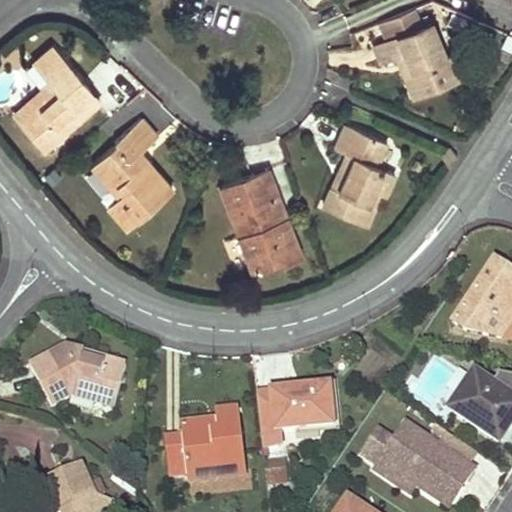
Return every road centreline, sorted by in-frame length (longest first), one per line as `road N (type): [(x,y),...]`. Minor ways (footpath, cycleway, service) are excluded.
road 1 (tertiary): [(71,271),(178,323),(266,328),(343,306),(377,287),(462,203)]
road 2 (residential): [(243,0),(286,17),(306,63),(288,109),(253,126),(201,117),(73,0)]
